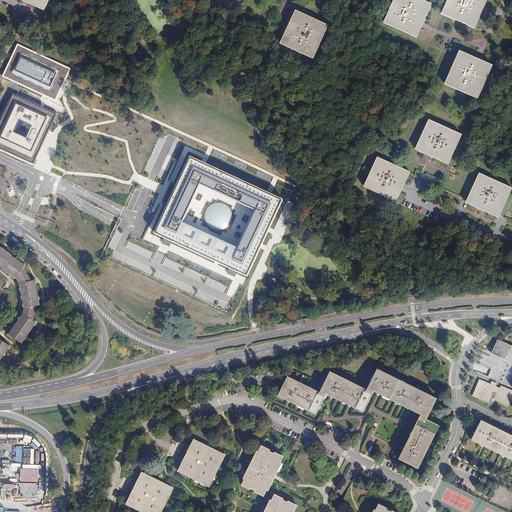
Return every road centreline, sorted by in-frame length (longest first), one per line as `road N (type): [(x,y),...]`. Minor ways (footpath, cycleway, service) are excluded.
road 1 (primary): [(511,301),(381,312),(189,351)]
road 2 (residential): [(357,458),(227,400),(144,427)]
road 3 (primary): [(189,351),(130,332),(59,258),(20,232)]
road 4 (primary): [(20,232),(103,331),(100,359),(68,384)]
road 5 (primary): [(151,380),(343,333)]
road 6 (primary): [(343,333),(438,316),(511,314)]
road 7 (primary): [(76,511),(93,427),(151,380)]
road 8 (primary): [(0,407),(151,380)]
road 9 (primary): [(0,411),(42,432),(60,454),(66,484),(58,511)]
road 10 (primary): [(189,351),(68,384)]
road 11 (primary): [(343,333),(406,330),(459,361)]
